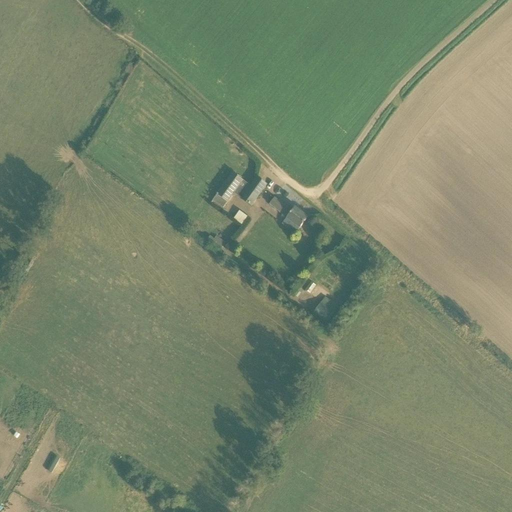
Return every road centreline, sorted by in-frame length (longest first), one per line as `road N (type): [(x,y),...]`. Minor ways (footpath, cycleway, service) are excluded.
road 1 (track): [(81,0),(223,113),(313,199)]
road 2 (unclassified): [(313,199),(391,96),(494,0)]
